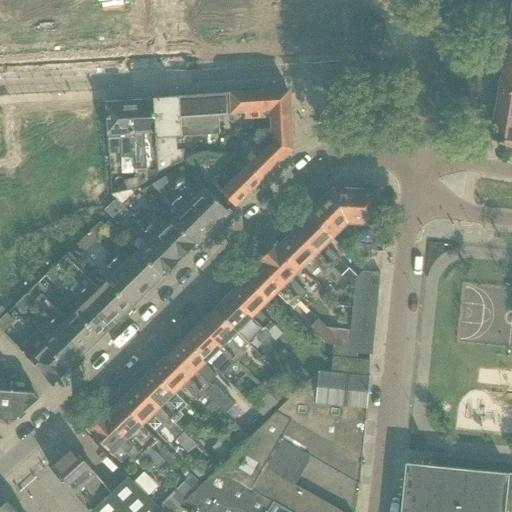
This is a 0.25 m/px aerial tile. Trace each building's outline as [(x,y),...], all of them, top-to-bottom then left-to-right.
[(338,3),(317,4),(320,44),(340,42),(338,3)] [(317,4),(298,5),(300,45),(320,44),(317,4)] [(298,5),(279,6),(281,46),(300,45),(298,5)] [(279,6),(260,8),(262,47),(281,46),(279,6)] [(260,8),(241,9),(243,48),(262,47),(260,8)] [(241,9),(221,10),(224,49),(243,48),(241,9)] [(221,10),(202,11),(204,50),(224,49),(221,10)] [(202,11),(183,12),(185,51),(204,50),(202,11)] [(133,15),(114,16),(116,55),(135,54),(133,15)] [(114,16),(94,17),(96,56),(116,55),(114,16)] [(94,17),(75,18),(77,57),(96,56),(94,17)] [(75,18),(56,19),(58,58),(77,57),(75,18)] [(56,19),(37,20),(39,59),(58,58),(56,19)] [(37,20),(17,21),(19,60),(39,59),(37,20)] [(17,21),(0,22),(0,56),(0,62),(19,60),(17,21)] [(511,41),(506,41),(502,66),(511,67),(511,41)] [(511,67),(502,66),(498,90),(511,92),(511,67)] [(255,128),(254,132),(259,130),(272,129),(272,117),(292,116),(290,89),(231,92),(232,112),(245,112),(246,119),(257,118),(258,128),(255,128)] [(511,92),(498,90),(494,115),(511,117),(511,92)] [(227,112),(232,112),(231,92),(178,95),(180,135),(219,133),(218,115),(227,114),(227,112)] [(178,95),(153,97),(153,100),(155,133),(156,146),(158,172),(181,161),(181,151),(178,151),(177,138),(180,138),(180,135),(178,95)] [(144,133),(155,133),(153,100),(129,102),(133,156),(133,165),(135,165),(135,166),(146,166),(144,133)] [(129,102),(106,103),(108,123),(108,135),(109,154),(120,154),(121,157),(123,157),(133,156),(129,102)] [(90,104),(12,108),(14,155),(92,150),(90,104)] [(511,117),(494,115),(490,140),(511,143),(511,117)] [(256,156),(246,165),(262,180),(293,149),(292,116),(272,117),(272,129),(259,130),(254,132),(252,140),(259,146),(252,153),(256,156)] [(70,161),(28,204),(36,212),(79,170),(70,161)] [(49,164),(25,188),(30,194),(55,169),(49,164)] [(262,180),(246,165),(221,191),(235,206),(262,180)] [(3,168),(0,168),(0,217),(7,216),(10,225),(27,221),(16,176),(5,178),(3,168)] [(171,172),(163,177),(167,181),(166,182),(212,229),(230,211),(204,186),(194,196),(171,172)] [(178,211),(171,219),(196,244),(212,229),(166,182),(167,181),(163,177),(152,184),(178,211)] [(138,178),(124,181),(126,191),(138,188),(140,187),(140,185),(138,178)] [(334,188),(309,212),(334,238),(348,224),(349,188),(334,188)] [(379,190),(349,188),(348,224),(377,225),(379,190)] [(116,199),(104,210),(112,218),(124,207),(116,199)] [(302,222),(296,228),(334,267),(341,260),(327,245),(334,238),(309,212),(302,219),(302,222)] [(147,214),(139,221),(179,261),(196,244),(171,219),(162,228),(147,213),(147,214)] [(139,221),(131,229),(135,233),(136,234),(145,243),(139,249),(138,248),(137,250),(163,276),(179,261),(139,221)] [(100,222),(90,231),(98,240),(108,230),(100,222)] [(278,242),(275,246),(289,260),(299,271),(303,267),(304,266),(312,275),(319,268),(325,275),(334,267),(296,228),(289,235),(285,235),(278,242)] [(90,231),(77,244),(85,253),(98,240),(90,231)] [(359,241),(349,251),(363,265),(370,258),(362,244),(361,244),(359,241)] [(377,245),(362,244),(370,258),(376,252),(377,245)] [(275,246),(260,260),(299,300),(306,293),(292,278),(299,271),(289,260),(275,246)] [(119,247),(112,253),(147,290),(154,283),(157,283),(163,276),(137,250),(129,257),(119,247)] [(69,253),(59,263),(67,271),(77,261),(69,253)] [(113,273),(107,280),(131,305),(147,290),(112,253),(103,262),(113,273)] [(248,275),(247,276),(261,290),(270,300),(277,292),(292,309),(300,301),(299,300),(260,260),(259,261),(261,262),(255,268),(251,268),(248,272),(248,275)] [(59,263),(46,275),(54,283),(67,271),(59,263)] [(349,269),(343,275),(351,284),(355,279),(357,277),(349,269)] [(357,277),(355,279),(355,282),(379,285),(380,273),(363,271),(357,277)] [(343,275),(334,284),(343,292),(351,284),(343,275)] [(235,287),(229,294),(268,332),(274,325),(259,310),(267,302),(270,300),(261,290),(247,276),(244,279),(242,281),(239,280),(235,284),(235,287)] [(88,277),(80,284),(115,321),(123,313),(125,313),(129,310),(129,307),(131,305),(107,280),(99,288),(88,277)] [(38,282),(26,293),(34,301),(48,315),(83,351),(99,336),(75,311),(67,319),(56,308),(55,309),(41,294),(46,289),(38,282)] [(379,285),(355,282),(354,294),(378,296),(379,285)] [(83,303),(75,311),(99,336),(101,334),(103,335),(107,331),(107,328),(115,321),(80,284),(72,292),(83,303)] [(26,293),(15,304),(23,312),(34,301),(26,293)] [(219,301),(213,306),(249,343),(256,336),(264,344),(272,337),(268,332),(229,294),(222,301),(219,301)] [(378,296),(354,294),(353,306),(376,308),(378,296)] [(241,351),(249,343),(213,306),(206,313),(206,316),(200,322),(237,361),(244,354),(241,351)] [(376,308),(353,306),(351,317),(375,320),(376,308)] [(0,319),(0,328),(3,332),(19,317),(18,316),(19,315),(12,308),(8,313),(7,313),(0,319)] [(40,323),(32,331),(34,333),(69,368),(76,362),(76,359),(83,351),(48,315),(46,317),(40,323)] [(375,320),(351,317),(350,329),(374,332),(375,320)] [(318,320),(310,327),(333,350),(335,337),(326,327),(318,320)] [(186,336),(185,337),(193,345),(195,348),(193,351),(196,354),(205,363),(208,360),(209,362),(223,375),(237,361),(200,322),(193,329),(189,329),(186,333),(186,336)] [(350,331),(326,327),(335,337),(333,350),(348,352),(349,341),(350,331)] [(374,332),(350,329),(350,331),(349,341),(373,343),(374,332)] [(69,368),(34,333),(18,348),(39,370),(53,384),(69,368)] [(174,348),(167,355),(204,393),(225,413),(234,404),(214,384),(212,386),(209,383),(217,375),(205,363),(196,354),(193,351),(195,348),(193,345),(185,337),(182,340),(181,341),(178,341),(174,345),(174,348)] [(373,343),(349,341),(348,352),(372,355),(373,343)] [(157,361),(150,367),(176,393),(183,386),(197,401),(200,397),(204,393),(167,355),(160,361),(157,361)] [(319,372),(370,377),(370,375),(367,374),(369,360),(332,356),(330,371),(318,370),(317,371),(319,372)] [(186,404),(176,393),(150,367),(144,373),(144,377),(137,383),(175,422),(182,414),(179,411),(186,404)] [(315,403),(367,408),(370,377),(319,372),(317,371),(311,377),(302,386),(300,388),(315,403)] [(122,398),(119,401),(133,415),(142,424),(145,422),(157,433),(163,426),(167,430),(166,431),(176,440),(185,432),(175,422),(137,383),(131,390),(127,390),(124,393),(124,397),(122,398)] [(276,411),(292,420),(361,459),(367,408),(315,403),(300,388),(281,406),(276,411)] [(0,419),(13,420),(38,398),(34,393),(0,390),(0,419)] [(269,393),(254,407),(259,412),(264,417),(278,403),(273,398),(269,393)] [(104,414),(103,415),(142,454),(157,469),(164,462),(150,447),(158,440),(142,424),(133,415),(119,401),(118,402),(115,402),(112,406),(111,409),(106,415),(104,414)] [(225,462),(217,469),(292,511),(343,511),(335,507),(293,483),(298,479),(308,461),(310,455),(305,453),(280,439),(292,420),(276,411),(267,420),(249,438),(248,439),(234,452),(225,462)] [(135,461),(142,454),(103,415),(88,429),(110,452),(112,455),(113,454),(121,463),(129,455),(135,461)] [(292,420),(280,439),(305,453),(310,455),(341,474),(359,484),(361,459),(292,420)] [(241,430),(226,445),(234,452),(248,439),(249,438),(241,430)] [(76,441),(0,508),(0,511),(79,511),(63,493),(96,464),(76,441)] [(226,445),(217,454),(225,462),(234,452),(226,445)] [(511,511),(511,473),(408,462),(403,511),(511,511)] [(162,511),(128,476),(88,511),(162,511)] [(184,482),(177,489),(187,498),(194,491),(184,482)] [(176,489),(158,506),(164,511),(172,511),(179,507),(185,501),(187,500),(176,489)]
